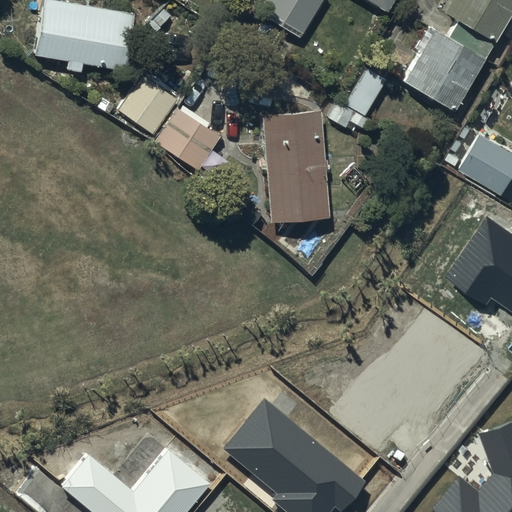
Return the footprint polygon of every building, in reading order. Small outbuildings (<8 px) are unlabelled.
[(129,13),(55,0),(39,0),(30,54),(64,59),(63,69),(77,72),(79,63),(120,70),(129,13)] [(298,36),(320,0),(266,0),(259,12),(298,36)] [(365,0),(383,10),(389,0),(365,0)] [(451,110),(511,5),(511,0),(446,0),(440,12),(454,20),(444,36),(425,25),(412,47),(418,51),(400,81),(451,110)] [(364,67),(343,103),(363,114),(384,78),(364,67)] [(172,98),(136,75),(114,110),(150,133),(172,98)] [(366,119),(342,105),(336,113),(361,128),(366,119)] [(176,109),(154,141),(195,170),(218,136),(176,109)] [(315,110),(259,115),(268,221),(325,216),(315,110)] [(511,172),(511,151),(479,132),(458,168),(500,192),(511,172)] [(511,233),(487,217),(448,273),(486,299),(489,294),(511,309),(511,233)] [(265,399),(224,448),(280,494),(275,500),(289,511),(328,511),(334,505),(342,511),(366,482),(265,399)] [(460,479),(437,507),(443,511),(511,511),(511,420),(481,431),(496,473),(478,494),(460,479)] [(85,453),(60,483),(95,511),(183,511),(207,484),(165,448),(129,490),(85,453)]
